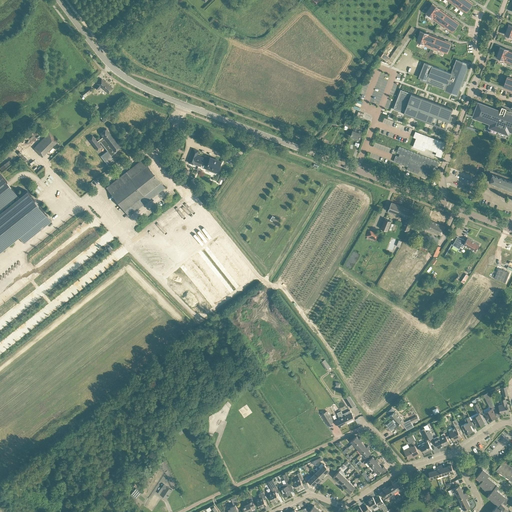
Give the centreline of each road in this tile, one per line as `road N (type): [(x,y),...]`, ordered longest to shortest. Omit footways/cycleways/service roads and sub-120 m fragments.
road 1 (tertiary): [(307,151),(136,84),(104,59),(58,0)]
road 2 (unclassified): [(181,511),(360,428),(376,433),(406,468)]
road 3 (tertiary): [(307,151),(439,201)]
road 4 (unclassified): [(439,201),(473,86)]
